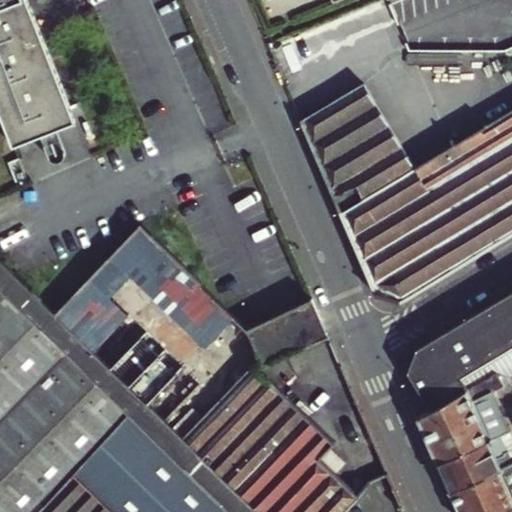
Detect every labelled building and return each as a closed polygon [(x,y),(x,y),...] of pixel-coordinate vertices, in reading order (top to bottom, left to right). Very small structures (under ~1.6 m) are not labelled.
[(0,0),(0,103),(16,144),(44,133),(53,156),(54,157),(55,159),(56,160),(57,160),(59,161),(60,161),(61,161),(62,161),(63,160),(64,159),(65,159),(66,158),(67,157),(68,155),(68,153),(68,152),(68,151),(67,150),(59,128),(47,98),(67,90),(30,0),(0,0)] [(511,109),(405,173),(365,83),(301,119),(377,293),(400,301),(511,234),(511,109)] [(67,90),(47,98),(59,128),(79,120),(67,90)] [(203,280),(143,223),(55,312),(183,436),(256,366),(329,332),(314,296),(248,327),(201,282),(203,280)] [(261,511),(183,436),(55,312),(0,258),(0,511),(261,511)] [(511,292),(418,349),(411,373),(431,412),(421,418),(462,511),(502,511),(511,507),(511,461),(498,437),(508,432),(489,397),(511,383),(511,370),(510,367),(468,391),(461,381),(511,349),(511,292)] [(334,443),(256,366),(183,436),(261,511),(337,511),(358,491),(321,456),(334,443)]
